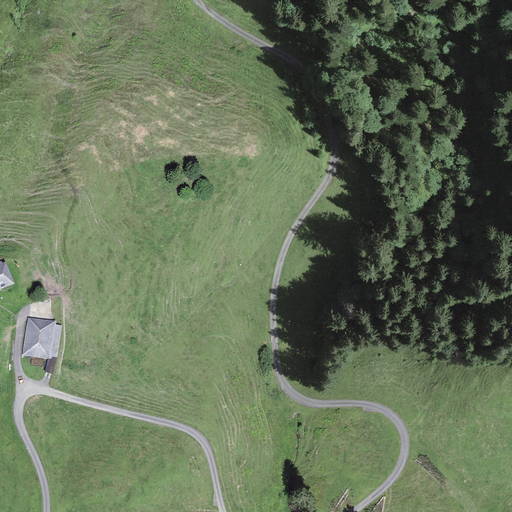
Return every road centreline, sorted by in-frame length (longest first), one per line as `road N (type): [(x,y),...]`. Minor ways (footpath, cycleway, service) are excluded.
road 1 (track): [(352,511),(391,476),(403,438),(384,410),(302,400),(286,386),(274,304),(281,260),(300,218)]
road 2 (track): [(56,393),(191,431),(208,450),(223,511)]
road 3 (track): [(300,218),(335,155),(324,105),(304,68)]
road 4 (track): [(46,511),(17,411),(26,392),(56,393)]
road 5 (track): [(304,68),(196,0)]
